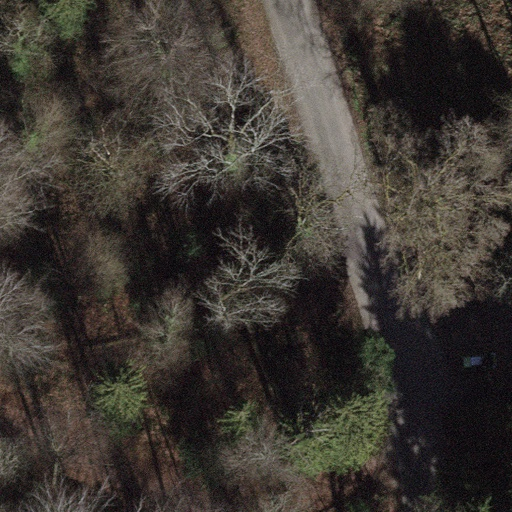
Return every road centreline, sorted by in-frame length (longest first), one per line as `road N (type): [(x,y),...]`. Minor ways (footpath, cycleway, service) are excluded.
road 1 (unclassified): [(273,0),(382,328),(408,511)]
road 2 (track): [(405,460),(254,498),(144,479),(0,415)]
road 3 (track): [(511,344),(382,328)]
